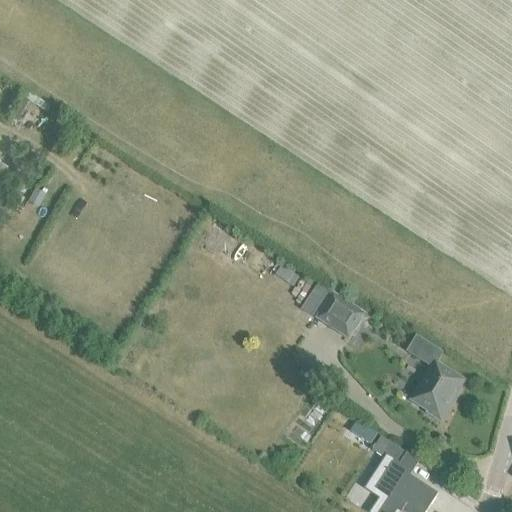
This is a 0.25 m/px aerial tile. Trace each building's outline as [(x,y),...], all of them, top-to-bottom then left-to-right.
[(34,189),(27,201),(38,207),(44,195),(34,189)] [(318,286),(301,311),(317,321),(349,342),(365,317),(333,296),(318,286)] [(433,371),(412,401),(429,412),(428,414),(442,423),(450,410),(448,409),(466,383),(440,366),(445,358),(422,343),(412,357),(433,371)] [(364,427),(358,436),(372,445),(378,436),(364,427)] [(399,469),(408,454),(382,438),(372,452),(399,469)] [(369,489),(384,498),(374,511),(426,511),(437,495),(410,477),(387,462),(369,489)]
